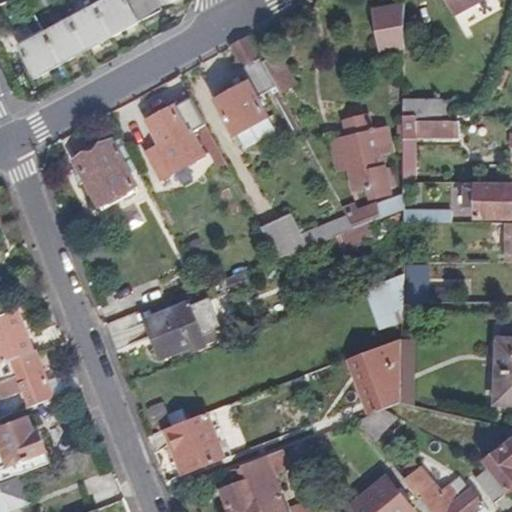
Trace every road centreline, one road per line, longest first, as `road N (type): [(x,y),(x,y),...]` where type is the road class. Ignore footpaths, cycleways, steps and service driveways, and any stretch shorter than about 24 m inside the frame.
road 1 (residential): [(12,145),(154,511)]
road 2 (tertiary): [(12,145),(217,33)]
